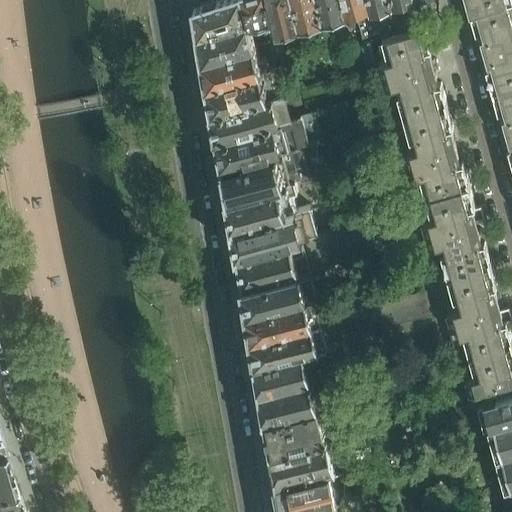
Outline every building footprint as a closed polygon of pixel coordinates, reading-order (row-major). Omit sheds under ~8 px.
[(246,0),(214,0),(201,4),(196,11),(200,32),(251,18),(246,0)] [(269,0),(246,0),(251,18),(252,24),(274,17),(269,0)] [(295,0),(269,0),(274,17),(278,31),(302,24),(295,0)] [(320,0),(295,0),(302,24),(325,18),(320,0)] [(344,0),(320,0),(325,18),(347,11),(348,11),(344,0)] [(371,6),(369,0),(344,0),(348,11),(347,11),(348,13),(371,6)] [(511,13),(508,0),(494,0),(471,7),(478,34),(481,33),(484,43),(480,44),(483,56),(488,55),(490,65),(487,66),(494,90),(511,84),(511,13)] [(257,43),(252,24),(251,18),(200,32),(205,59),(257,43)] [(441,71),(437,59),(433,60),(430,50),(434,49),(427,25),(389,35),(395,57),(380,61),(387,87),(402,83),(411,115),(449,105),(442,81),(439,82),(436,72),(441,71)] [(373,62),(367,40),(360,42),(366,64),(373,62)] [(264,69),(261,60),(257,43),(205,59),(210,84),(264,69)] [(278,75),(266,79),(264,69),(210,84),(214,111),(271,95),(282,91),(278,75)] [(511,84),(494,90),(500,113),(503,112),(506,123),(502,124),(505,136),(510,134),(511,143),(511,144),(509,146),(511,155),(511,84)] [(282,91),(271,95),(214,111),(219,137),(289,117),(283,91),(282,91)] [(388,118),(381,94),(369,97),(376,121),(388,118)] [(461,161),(452,129),(455,128),(449,105),(411,115),(420,147),(405,151),(412,177),(417,176),(416,173),(428,170),(461,161)] [(289,117),(219,137),(223,164),(297,144),(289,117)] [(291,150),(224,168),(229,197),(293,180),(290,170),(296,168),(291,150)] [(464,160),(461,161),(428,170),(416,173),(417,176),(420,188),(431,185),(439,215),(424,219),(431,245),(446,241),(455,273),(493,263),(486,240),(483,241),(480,229),(478,230),(475,220),(486,217),(483,204),(477,206),(464,160)] [(296,179),(293,180),(229,197),(234,226),(296,208),(298,208),(294,192),(299,190),(296,179)] [(296,208),(234,226),(240,254),(303,237),(304,237),(296,208)] [(315,266),(416,238),(413,227),(401,230),(396,211),(306,236),(315,266)] [(303,237),(240,254),(245,286),(310,268),(312,267),(303,237)] [(493,263),(455,273),(464,306),(449,310),(456,335),(471,331),(477,352),(511,342),(511,332),(508,320),(511,318),(511,309),(511,305),(500,308),(497,299),(499,298),(496,287),(499,286),(493,263)] [(310,268),(245,286),(250,312),(316,293),(310,268)] [(380,327),(392,324),(428,315),(420,290),(324,317),(323,317),(254,337),(258,362),(314,346),(330,342),(380,327)] [(316,293),(250,312),(254,337),(323,317),(324,317),(318,293),(316,293)] [(511,379),(511,342),(477,352),(483,373),(468,377),(472,391),(511,379)] [(314,346),(258,362),(263,389),(316,375),(311,357),(316,355),(314,346)] [(336,370),(316,375),(263,389),(268,418),(335,400),(332,391),(341,389),(336,370)] [(511,423),(511,392),(486,399),(494,428),(498,427),(511,423)] [(343,432),(339,416),(335,400),(268,418),(274,450),(339,432),(340,433),(343,432)] [(511,452),(511,423),(498,427),(505,454),(511,452)] [(339,432),(274,450),(280,481),(342,465),(348,463),(340,433),(339,432)] [(0,489),(17,486),(10,465),(10,464),(5,447),(0,448),(0,489)] [(342,465),(280,481),(284,511),(288,511),(348,496),(342,465)] [(0,511),(25,511),(17,486),(0,489),(0,511)] [(351,511),(348,496),(288,511),(351,511)]
